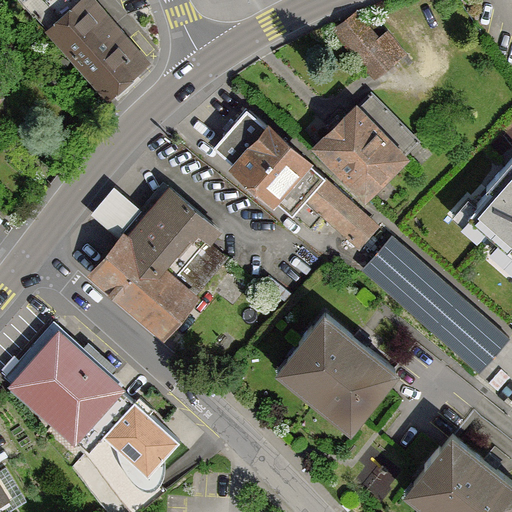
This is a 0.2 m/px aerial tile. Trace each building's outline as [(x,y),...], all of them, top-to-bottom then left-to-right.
[(107,98),(149,61),(93,0),(72,0),(42,27),(107,98)] [(376,38),(355,13),(336,28),(375,75),(403,52),(386,31),(376,38)] [(371,92),(318,145),(365,192),(403,155),(397,148),(412,134),(371,92)] [(225,132),(213,145),(292,213),(311,229),(324,213),(359,244),(376,224),(323,177),(325,176),(246,107),(235,120),(234,119),(224,131),(225,132)] [(511,157),(486,186),(489,189),(468,213),(511,251),(511,157)] [(217,227),(168,185),(145,211),(114,185),(90,212),(122,239),(93,273),(162,331),(207,278),(200,272),(213,257),(220,263),(225,256),(206,240),(217,227)] [(403,243),(373,277),(480,371),(509,337),(403,243)] [(384,383),(395,368),(325,312),(313,326),(311,324),(299,340),(301,342),(287,359),(300,369),(293,378),(338,414),(344,405),(358,416),(371,398),(373,400),(386,384),(384,383)] [(59,331),(13,382),(74,437),(119,387),(120,386),(59,331)] [(148,475),(180,440),(135,399),(134,400),(119,387),(74,437),(89,451),(103,435),(148,475)] [(511,511),(511,480),(453,433),(441,447),(439,445),(424,464),(426,466),(412,483),(448,511),(447,511),(511,511)] [(0,486),(0,505),(9,500),(0,486)]
